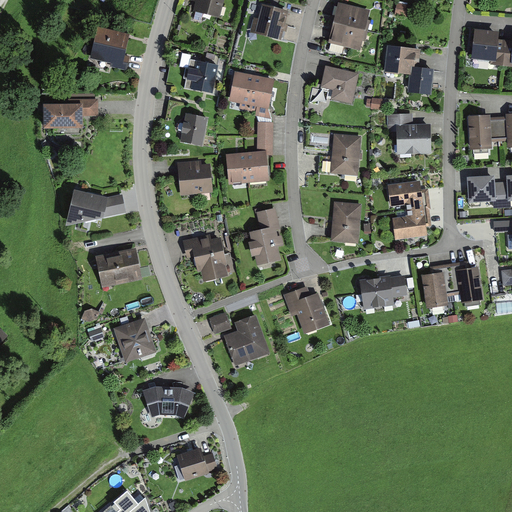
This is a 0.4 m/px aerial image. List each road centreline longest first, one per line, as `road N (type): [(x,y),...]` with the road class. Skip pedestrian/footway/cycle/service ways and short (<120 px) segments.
road 1 (residential): [(168,0),(145,86),(141,171),(151,232),(182,320)]
road 2 (residential): [(307,267),(294,126),(315,0)]
road 3 (residential): [(451,242),(450,110),(461,0)]
road 4 (residential): [(182,320),(226,423),(235,498)]
road 5 (residential): [(451,242),(307,267)]
road 6 (residential): [(307,267),(182,320)]
